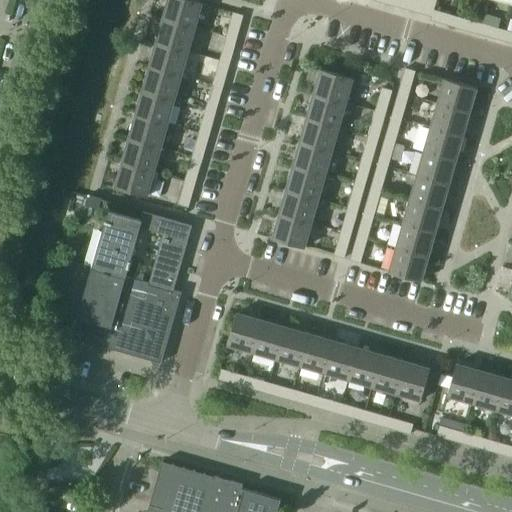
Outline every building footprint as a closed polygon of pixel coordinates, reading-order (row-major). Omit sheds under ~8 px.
[(194,0),(168,0),(163,18),(196,27),(203,2),(194,0)] [(410,0),(408,9),(418,12),(421,0),(410,0)] [(432,16),(431,20),(447,24),(450,14),(434,9),(432,16)] [(458,16),(455,27),(471,31),(474,21),(458,16)] [(163,18),(157,42),(189,51),(196,27),(163,18)] [(226,36),(237,39),(241,23),(231,20),(226,36)] [(482,23),(479,33),(495,38),(498,28),(483,23),(482,23)] [(511,31),(506,30),(503,40),(511,42),(511,31)] [(157,42),(150,66),(182,75),(189,51),(157,42)] [(220,60),(230,63),(235,47),(224,44),(220,60)] [(150,66),(143,90),(175,99),(182,75),(150,66)] [(405,67),(400,83),(410,86),(415,70),(405,67)] [(213,84),(223,87),(228,71),(217,68),(213,84)] [(321,69),(314,94),(346,103),(353,78),(321,69)] [(445,78),(438,103),(470,113),(477,87),(445,78)] [(143,90),(136,114),(168,123),(175,99),(143,90)] [(398,91),(393,107),(404,110),(408,94),(398,91)] [(206,108),(216,111),(221,95),(211,92),(206,108)] [(314,94),(307,118),(339,127),(346,103),(314,94)] [(380,95),(376,111),(386,114),(390,98),(380,95)] [(438,103),(431,127),(463,136),(470,113),(438,103)] [(136,114),(129,138),(161,147),(168,123),(136,114)] [(391,115),(387,131),(397,134),(402,118),(391,115)] [(199,132),(209,135),(214,119),(204,116),(199,132)] [(307,118),(300,141),(333,151),(339,127),(307,118)] [(369,135),(379,138),(384,121),(373,118),(369,135)] [(431,127),(424,151),(456,160),(463,136),(431,127)] [(129,138),(123,161),(155,171),(161,147),(129,138)] [(395,142),(385,139),(380,155),(390,158),(395,142)] [(192,156),(203,159),(207,143),(197,140),(192,156)] [(300,141),(294,165),(326,175),(333,151),(300,141)] [(362,159),(372,162),(377,146),(366,143),(362,159)] [(424,151),(417,175),(450,184),(456,160),(424,151)] [(155,171),(123,161),(115,187),(147,196),(155,171)] [(378,163),(373,179),(384,182),(388,166),(378,163)] [(185,180),(196,183),(200,167),(190,164),(185,180)] [(294,165),(287,189),(319,198),(326,175),(294,165)] [(360,167),(355,183),(365,186),(370,170),(360,167)] [(417,175),(411,199),(443,208),(450,184),(417,175)] [(366,204),(377,207),(381,190),(371,187),(366,204)] [(183,188),(179,204),(189,207),(194,191),(183,188)] [(287,189),(280,213),(312,222),(319,198),(287,189)] [(353,191),(348,207),(358,210),(363,194),(353,191)] [(88,195),(85,205),(99,209),(102,199),(88,195)] [(411,199),(404,222),(436,232),(443,208),(411,199)] [(109,210),(93,267),(110,272),(173,291),(174,289),(192,225),(144,211),(142,220),(109,210)] [(360,227),(370,230),(375,214),(364,211),(360,227)] [(312,222),(280,213),(273,238),(305,247),(312,222)] [(341,231),(352,234),(356,218),(346,215),(341,231)] [(404,222),(397,246),(429,256),(436,232),(404,222)] [(353,251),(363,254),(368,238),(358,235),(353,251)] [(334,255),(345,258),(349,242),(339,239),(334,255)] [(429,256),(397,246),(390,272),(422,281),(429,256)] [(62,258),(58,272),(89,281),(75,328),(90,333),(88,341),(106,346),(120,299),(103,294),(110,272),(93,267),(62,258)] [(120,299),(106,346),(162,362),(182,292),(174,289),(173,291),(110,272),(103,294),(120,299)] [(228,344),(253,351),(262,319),(237,312),(228,344)] [(253,351),(277,358),(286,326),(262,319),(253,351)] [(277,358),(301,365),(310,333),(286,326),(277,358)] [(301,365),(325,372),(334,340),(310,333),(301,365)] [(325,372),(349,379),(358,347),(334,340),(325,372)] [(349,379),(372,386),(382,354),(358,347),(349,379)] [(372,386),(396,392),(405,360),(382,354),(372,386)] [(405,360),(396,392),(421,400),(431,368),(405,360)] [(448,395),(473,402),(482,370),(457,363),(448,395)] [(219,378),(235,383),(238,373),(222,368),(219,378)] [(473,402),(497,409),(506,377),(482,370),(473,402)] [(245,375),(242,385),(259,390),(262,380),(245,375)] [(497,409),(511,413),(511,378),(506,377),(497,409)] [(269,382),(266,392),(282,397),(285,386),(269,382)] [(290,399),(306,404),(309,393),(293,389),(290,399)] [(317,396),(314,406),(330,411),(333,400),(317,396)] [(342,403),(339,413),(355,418),(358,407),(342,403)] [(365,409),(362,420),(379,424),(382,414),(365,409)] [(386,427),(402,431),(405,421),(389,416),(386,427)] [(442,417),(437,435),(453,440),(458,422),(442,417)] [(464,432),(461,442),(477,447),(480,436),(464,432)] [(495,440),(497,434),(490,432),(488,438),(495,440)] [(488,438),(485,449),(501,453),(504,443),(488,438)] [(277,511),(282,498),(242,487),(244,484),(162,460),(159,474),(151,499),(147,511),(277,511)]
